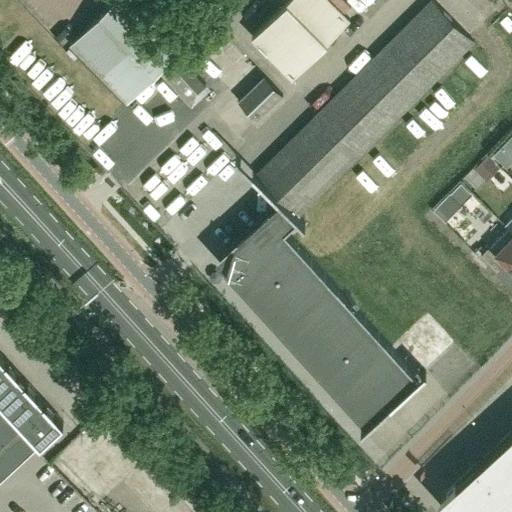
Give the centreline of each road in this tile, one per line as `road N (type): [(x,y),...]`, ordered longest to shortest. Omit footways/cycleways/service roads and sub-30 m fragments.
road 1 (unclassified): [(359,509),(0,114)]
road 2 (primary): [(298,511),(0,184)]
road 3 (unclassified): [(450,0),(497,51),(496,80),(409,168)]
road 4 (residential): [(359,509),(511,357)]
